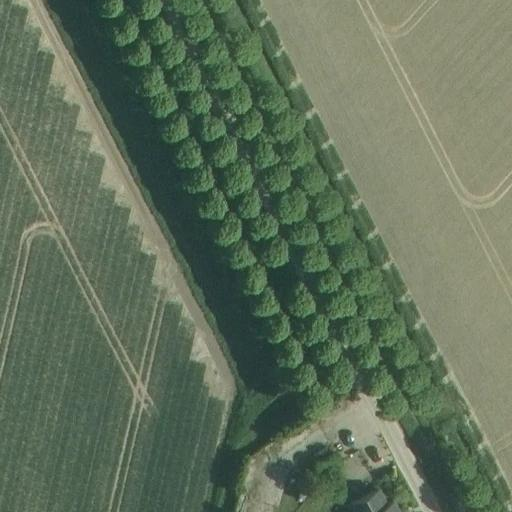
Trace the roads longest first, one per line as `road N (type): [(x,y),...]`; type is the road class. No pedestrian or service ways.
road 1 (track): [(219,511),(235,451),(280,396),(280,371),(91,0)]
road 2 (unclassified): [(166,0),(428,511)]
